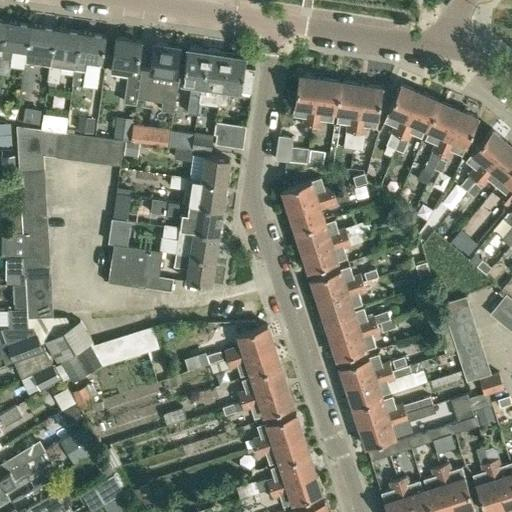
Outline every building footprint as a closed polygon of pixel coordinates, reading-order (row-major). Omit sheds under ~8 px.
[(10,65),(25,67),(32,24),(6,20),(1,54),(0,63),(0,73),(9,75),(10,65)] [(36,62),(51,64),(56,27),(32,24),(25,67),(22,88),(32,89),(36,62)] [(62,66),(76,68),(81,31),(56,27),(51,64),(48,80),(60,82),(62,66)] [(81,31),(76,68),(73,84),(84,85),(87,62),(102,64),(102,59),(106,35),(81,31)] [(112,71),(128,74),(127,84),(124,103),(136,105),(141,66),(137,66),(141,40),(116,36),(112,62),(113,63),(112,71)] [(175,72),(178,54),(179,46),(154,42),(150,70),(167,73),(164,101),(175,103),(176,96),(179,73),(175,72)] [(198,113),(200,100),(207,50),(200,49),(200,47),(190,45),(190,48),(187,47),(186,54),(182,81),(192,82),(190,99),(188,112),(198,113)] [(200,100),(219,103),(226,53),(219,52),(219,50),(209,48),(209,50),(207,50),(200,100)] [(226,53),(219,103),(228,104),(230,89),(241,90),(251,92),(255,68),(244,66),(246,56),(243,56),(243,53),(233,52),(233,54),(226,53)] [(148,97),(151,73),(142,71),(138,95),(148,97)] [(303,124),(312,125),(319,77),(299,74),(294,104),(293,113),(305,115),(303,124)] [(333,120),(338,88),(339,80),(319,77),(312,125),(320,126),(321,119),(333,120)] [(344,146),(353,147),(363,83),(343,80),(337,121),(348,123),(344,146)] [(362,149),(365,132),(366,126),(377,127),(383,86),(363,83),(353,147),(362,149)] [(385,144),(394,148),(419,91),(400,83),(388,111),(384,120),(393,124),(385,144)] [(4,87),(0,86),(0,113),(6,114),(15,118),(18,107),(2,103),(4,87)] [(404,152),(408,142),(412,132),(421,136),(425,127),(437,99),(419,91),(394,148),(404,152)] [(432,171),(434,168),(460,108),(441,100),(425,138),(434,141),(430,151),(423,168),(432,171)] [(462,154),(474,125),(478,116),(460,108),(434,168),(442,171),(447,159),(449,159),(453,150),(462,154)] [(95,117),(79,115),(77,129),(93,131),(95,117)] [(129,139),(131,127),(132,118),(114,115),(111,136),(129,139)] [(0,144),(12,144),(11,121),(5,122),(0,122),(0,144)] [(243,147),(245,131),(246,125),(215,121),(214,133),(216,133),(215,144),(243,147)] [(16,125),(19,168),(44,168),(43,154),(41,128),(16,125)] [(57,156),(61,131),(41,128),(43,154),(57,156)] [(176,145),(190,147),(192,131),(171,128),(169,144),(176,145)] [(471,153),(466,159),(473,166),(468,173),(476,179),(507,141),(492,128),(485,136),(471,153)] [(74,133),(61,131),(57,156),(70,157),(74,133)] [(190,147),(193,147),(210,150),(212,140),(212,134),(192,131),(190,147)] [(86,134),(74,133),(70,157),(83,159),(86,134)] [(83,159),(96,161),(99,136),(86,134),(83,159)] [(292,145),(293,136),(280,134),(276,158),(297,161),(306,162),(308,147),(292,145)] [(112,138),(99,136),(96,161),(108,163),(112,138)] [(112,138),(108,163),(121,164),(124,140),(112,138)] [(124,154),(138,155),(139,143),(126,141),(124,154)] [(507,141),(476,179),(483,186),(489,179),(497,185),(511,166),(511,144),(510,144),(507,141)] [(193,147),(190,147),(176,145),(174,158),(191,160),(193,147)] [(324,150),(310,148),(308,161),(323,163),(324,150)] [(15,155),(1,155),(2,173),(16,173),(15,155)] [(206,155),(202,180),(226,184),(230,159),(206,155)] [(511,166),(497,185),(505,192),(499,199),(507,205),(511,198),(511,166)] [(19,168),(20,182),(45,181),(44,168),(19,168)] [(365,173),(353,176),(356,185),(367,182),(365,173)] [(186,188),(184,203),(222,209),(226,184),(202,180),(172,176),(171,186),(186,188)] [(283,189),(290,210),(335,193),(332,184),(324,187),(320,176),(283,189)] [(468,176),(460,185),(466,190),(474,181),(468,176)] [(45,181),(20,182),(21,194),(46,193),(45,181)] [(475,181),(467,190),(473,196),(481,187),(475,181)] [(295,227),(324,218),(321,208),(349,198),(346,190),(335,193),(290,210),(295,227)] [(21,194),(22,206),(47,205),(46,193),(21,194)] [(219,234),(222,209),(184,203),(153,198),(151,211),(183,217),(181,228),(219,234)] [(22,206),(22,218),(48,217),(47,205),(22,206)] [(23,230),(22,218),(22,206),(8,206),(9,230),(23,230)] [(22,218),(23,230),(48,229),(48,217),(22,218)] [(113,218),(110,237),(129,240),(132,221),(113,218)] [(297,231),(303,250),(360,232),(369,228),(367,219),(337,229),(334,219),(297,231)] [(179,237),(177,253),(215,259),(219,234),(181,228),(166,226),(164,235),(179,237)] [(48,229),(23,230),(24,242),(49,242),(48,229)] [(7,230),(7,255),(11,255),(25,254),(24,242),(23,230),(9,230),(7,230)] [(474,244),(459,231),(451,240),(467,253),(474,244)] [(344,247),(352,244),(363,240),(360,232),(303,250),(309,269),(347,257),(344,247)] [(24,242),(25,254),(50,254),(49,242),(24,242)] [(172,277),(159,275),(163,251),(115,243),(109,281),(171,291),(172,277)] [(474,252),(469,258),(486,273),(491,267),(474,252)] [(211,284),(215,259),(177,253),(175,265),(190,267),(188,281),(211,284)] [(11,255),(7,255),(7,282),(27,282),(26,278),(26,272),(26,266),(25,254),(11,255)] [(26,266),(51,266),(50,254),(25,254),(26,266)] [(428,261),(415,264),(421,284),(433,280),(428,261)] [(311,278),(317,296),(364,281),(361,272),(353,275),(350,265),(341,268),(311,278)] [(26,272),(26,278),(52,278),(51,266),(26,266),(26,272)] [(377,267),(364,271),(367,280),(380,276),(377,267)] [(27,282),(27,290),(52,290),(52,278),(26,278),(27,282)] [(363,303),(359,293),(367,290),(364,281),(317,296),(323,316),(363,303)] [(27,290),(28,302),(53,302),(52,290),(27,290)] [(511,297),(506,293),(491,311),(500,318),(511,303),(511,297)] [(441,303),(444,314),(471,305),(467,295),(441,303)] [(29,315),(54,314),(53,302),(28,302),(29,315)] [(434,330),(438,328),(446,326),(439,302),(420,308),(422,315),(429,313),(434,330)] [(511,321),(511,303),(500,318),(509,325),(511,321)] [(448,325),(474,316),(471,305),(444,314),(448,325)] [(331,338),(378,323),(380,322),(390,318),(388,311),(375,314),(367,317),(363,307),(325,320),(331,338)] [(448,325),(451,335),(478,327),(474,316),(448,325)] [(394,317),(390,318),(380,322),(383,330),(396,326),(394,317)] [(81,318),(79,319),(42,337),(52,359),(61,357),(74,380),(104,363),(107,362),(100,342),(96,344),(81,318)] [(224,349),(227,356),(274,342),(268,323),(238,333),(241,344),(224,349)] [(378,323),(331,338),(337,357),(376,345),(372,334),(381,331),(378,323)] [(2,327),(8,342),(36,331),(32,325),(2,327)] [(145,328),(152,349),(161,346),(154,325),(145,328)] [(446,326),(438,328),(445,352),(455,349),(448,326),(446,326)] [(478,327),(451,335),(455,346),(481,337),(478,327)] [(145,328),(136,331),(143,352),(152,349),(145,328)] [(46,348),(36,331),(8,342),(0,345),(0,351),(6,365),(46,348)] [(134,354),(143,352),(136,331),(127,334),(134,354)] [(127,334),(118,336),(125,357),(134,354),(127,334)] [(109,339),(116,359),(125,357),(118,336),(109,339)] [(455,346),(458,357),(485,348),(481,337),(455,346)] [(109,339),(100,342),(107,362),(116,359),(109,339)] [(274,342),(227,356),(223,357),(210,362),(213,372),(230,366),(237,364),(240,374),(250,371),(280,361),(274,342)] [(30,356),(37,371),(54,363),(54,362),(52,359),(46,348),(30,356)] [(458,357),(462,368),(488,359),(485,348),(458,357)] [(209,362),(210,362),(223,357),(220,350),(207,354),(209,362)] [(369,356),(340,365),(346,384),(392,369),(389,360),(382,363),(379,353),(369,356)] [(392,359),(395,367),(406,364),(404,356),(392,359)] [(488,359),(462,368),(465,378),(492,370),(488,359)] [(418,361),(409,363),(392,369),(346,384),(352,403),(381,394),(391,391),(387,381),(421,370),(418,361)] [(54,363),(32,374),(39,389),(61,378),(54,363)] [(281,365),(251,374),(241,378),(245,388),(238,391),(241,399),(287,384),(281,365)] [(488,391),(504,385),(499,371),(493,373),(478,378),(482,392),(488,391)] [(254,417),(294,404),(287,384),(241,399),(243,408),(251,406),(254,417)] [(86,385),(72,391),(79,407),(93,401),(86,385)] [(67,387),(54,395),(62,409),(76,401),(67,387)] [(417,398),(419,407),(422,406),(433,403),(431,394),(417,398)] [(491,400),(497,419),(511,414),(511,399),(511,394),(491,400)] [(353,407),(360,426),(406,411),(403,402),(395,405),(392,395),(353,407)] [(234,402),(223,405),(226,414),(237,410),(234,402)] [(490,404),(475,408),(481,425),(496,420),(490,404)] [(16,405),(0,414),(0,415),(5,424),(21,415),(16,405)] [(76,405),(61,413),(70,430),(85,421),(76,405)] [(182,406),(164,412),(167,423),(186,417),(182,406)] [(405,433),(401,422),(409,420),(410,419),(424,415),(422,406),(419,407),(407,411),(406,411),(360,426),(366,446),(405,433)] [(296,411),(266,421),(257,424),(260,434),(253,437),(255,444),(302,429),(296,411)] [(453,422),(452,422),(455,432),(478,424),(475,415),(453,422)] [(452,422),(429,430),(432,439),(434,439),(453,433),(455,432),(452,422)] [(308,448),(302,429),(255,444),(259,455),(266,452),(269,461),(279,458),(308,448)] [(409,437),(408,436),(411,446),(432,439),(429,430),(428,430),(409,437)] [(388,443),(387,443),(390,453),(411,446),(408,436),(388,443)] [(0,474),(45,447),(40,439),(0,463),(0,474)] [(387,443),(367,450),(370,459),(390,453),(387,443)] [(485,511),(486,511),(505,506),(489,457),(485,444),(476,447),(483,470),(473,473),(475,482),(485,511)] [(4,487),(10,483),(51,458),(45,447),(0,474),(0,498),(8,493),(4,487)] [(98,465),(109,458),(103,449),(92,456),(98,465)] [(273,476),(266,478),(269,487),(316,470),(310,452),(270,465),(273,476)] [(511,503),(511,463),(511,461),(501,464),(498,457),(498,454),(489,457),(505,506),(511,503)] [(448,462),(441,464),(455,510),(474,504),(461,465),(451,469),(448,462)] [(424,478),(434,511),(449,511),(455,510),(441,464),(430,468),(432,475),(424,478)] [(323,492),(316,470),(269,487),(272,496),(279,494),(283,505),(323,492)] [(104,502),(112,497),(125,489),(115,472),(101,480),(94,484),(104,502)] [(430,511),(423,488),(420,478),(409,482),(407,476),(399,478),(409,511),(430,511)] [(265,477),(256,480),(259,490),(269,487),(265,477)] [(387,511),(409,511),(399,478),(389,481),(391,488),(381,491),(387,511)] [(255,479),(236,485),(239,497),(259,490),(256,480),(255,479)] [(140,504),(143,503),(155,499),(149,483),(134,488),(140,504)] [(42,511),(61,501),(74,494),(68,485),(20,511),(16,504),(3,511),(42,511)] [(104,504),(108,511),(136,511),(125,492),(104,504)] [(158,511),(155,499),(143,503),(145,511),(158,511)] [(329,511),(326,500),(295,510),(289,511),(329,511)] [(63,511),(66,510),(61,501),(42,511),(63,511)]
